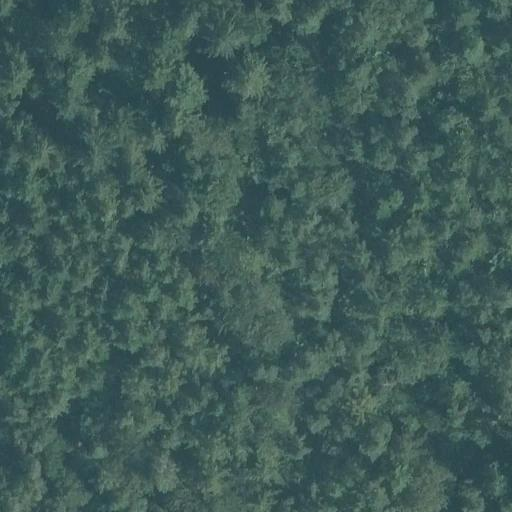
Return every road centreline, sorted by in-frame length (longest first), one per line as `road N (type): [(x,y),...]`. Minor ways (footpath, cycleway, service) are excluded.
road 1 (track): [(0,354),(191,511)]
road 2 (track): [(402,511),(511,374)]
